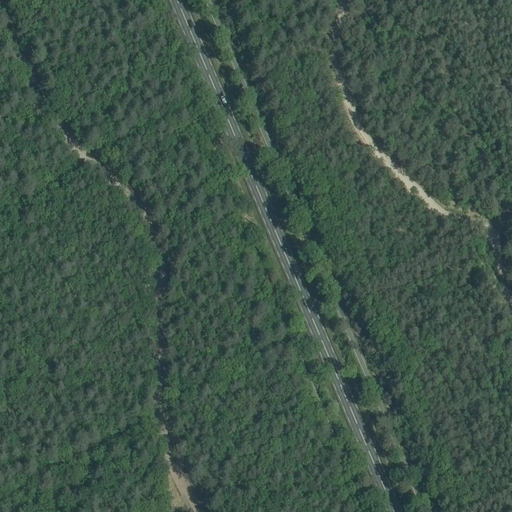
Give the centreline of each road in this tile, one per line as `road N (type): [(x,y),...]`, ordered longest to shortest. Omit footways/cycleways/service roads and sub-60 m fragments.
road 1 (unknown): [(3,0),(41,88),(151,222),(164,403),(173,457),(195,511)]
road 2 (secondary): [(394,511),(177,0)]
road 3 (unknown): [(341,0),(337,67),(346,105),(373,147),(447,213),(495,227),(511,315)]
